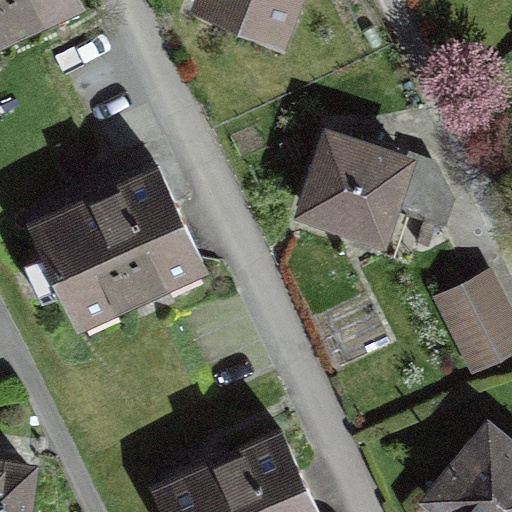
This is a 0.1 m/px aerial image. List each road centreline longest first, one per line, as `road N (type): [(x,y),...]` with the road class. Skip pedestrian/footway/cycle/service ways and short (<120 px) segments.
road 1 (residential): [(365,511),(123,0)]
road 2 (residential): [(511,247),(384,0)]
